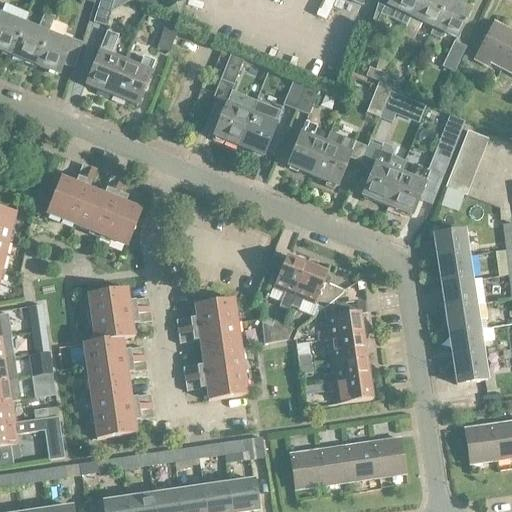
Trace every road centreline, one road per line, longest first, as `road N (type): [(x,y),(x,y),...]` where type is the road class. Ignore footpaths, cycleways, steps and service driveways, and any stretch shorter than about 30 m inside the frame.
road 1 (residential): [(442,511),(407,274),(398,262),(390,252),(171,167)]
road 2 (residential): [(237,415),(172,420),(146,259),(150,219)]
road 3 (residential): [(171,167),(0,100)]
